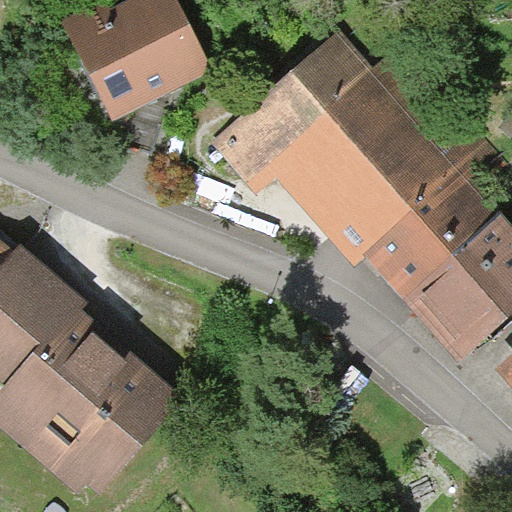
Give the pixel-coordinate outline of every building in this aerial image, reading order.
[(99,5),(64,23),(114,120),(183,85),(212,70),(175,0),(138,0),(105,17),(99,5)] [(459,135),(389,56),(373,70),(340,31),(212,141),(258,195),(276,179),(351,266),(365,253),(460,362),(511,317),(511,229),(481,195),(511,168),(472,123),(459,135)] [(0,276),(23,251),(0,231),(0,276)] [(89,306),(23,251),(0,276),(0,383),(7,390),(0,398),(0,424),(80,492),(87,484),(101,495),(183,397),(98,325),(83,313),(89,306)] [(511,357),(495,372),(511,392),(511,357)]
